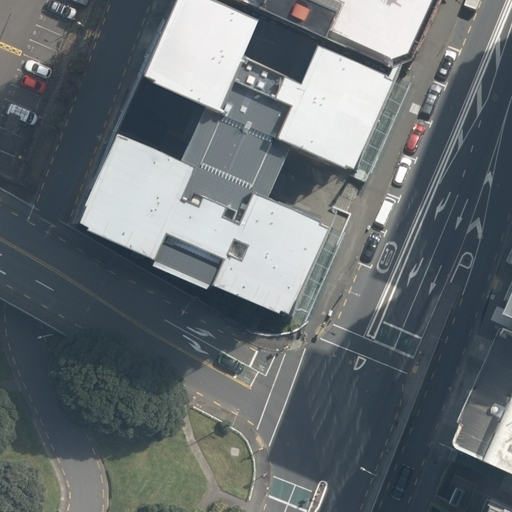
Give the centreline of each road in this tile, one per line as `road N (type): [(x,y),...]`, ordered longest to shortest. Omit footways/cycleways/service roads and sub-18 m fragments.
road 1 (secondary): [(322,420),(494,0)]
road 2 (secondary): [(511,63),(360,438)]
road 3 (secondary): [(511,158),(479,278),(391,511)]
road 4 (tertiary): [(322,420),(0,244)]
